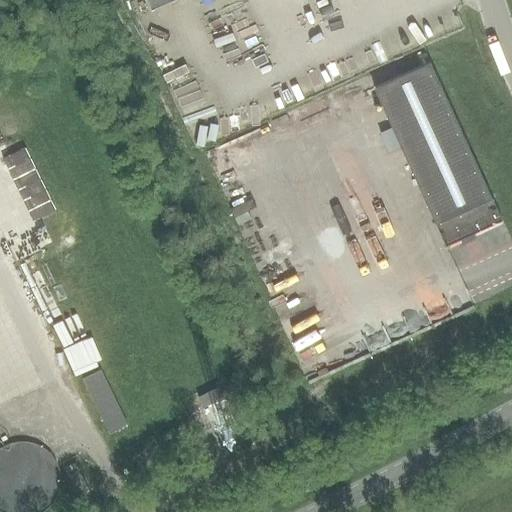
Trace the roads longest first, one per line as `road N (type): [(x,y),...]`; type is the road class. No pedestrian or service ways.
road 1 (unknown): [(0,269),(126,511)]
road 2 (secondary): [(323,511),(511,412)]
